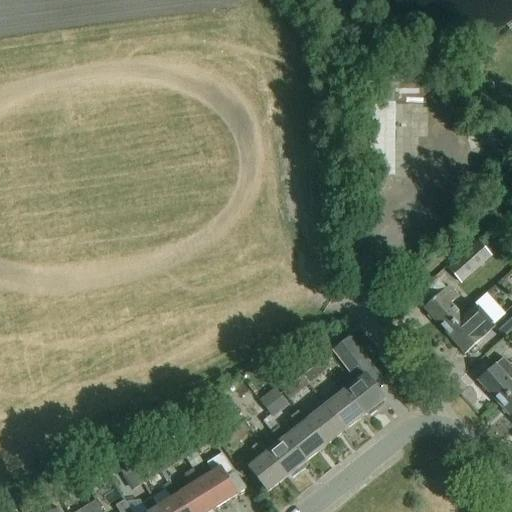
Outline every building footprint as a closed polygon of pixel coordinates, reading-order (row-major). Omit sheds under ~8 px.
[(461,284),(492,257),(477,240),(446,267),(461,284)] [(423,313),(443,335),(464,316),(453,304),(457,301),(448,291),(423,313)] [(464,316),(443,335),(464,359),(490,336),(489,335),(496,328),(476,306),(464,316)] [(511,306),(493,324),(504,336),(511,329),(511,306)] [(383,402),(366,379),(357,367),(367,360),(350,339),(335,350),(360,384),(346,395),(363,417),(383,402)] [(300,378),(308,387),(329,370),(322,361),(300,378)] [(478,385),(498,408),(511,395),(511,363),(507,367),(504,363),(478,385)] [(308,387),(300,378),(281,393),(288,403),(308,387)] [(261,403),(274,419),(290,407),(277,390),(261,403)] [(346,395),(326,410),(344,433),(363,417),(346,395)] [(511,395),(498,408),(511,423),(511,395)] [(271,416),(263,407),(259,401),(252,406),(271,432),(279,426),(271,416)] [(344,433),(326,410),(308,423),(306,425),(324,448),(344,433)] [(300,430),(288,439),(286,440),(305,463),(324,448),(306,425),(308,423),(299,411),(291,418),(300,430)] [(230,447),(250,432),(243,424),(224,439),(230,447)] [(285,479),(305,463),(286,440),(288,439),(279,427),(271,433),(280,445),(269,453),(266,455),(285,479)] [(201,435),(178,449),(184,459),(207,444),(201,435)] [(252,448),(261,459),(247,470),(266,494),(285,479),(266,455),(269,453),(260,442),(252,448)] [(149,446),(140,452),(146,463),(156,458),(149,446)] [(157,462),(163,472),(184,459),(178,449),(157,462)] [(239,498),(227,477),(233,473),(223,457),(208,465),(214,475),(200,483),(217,511),(239,498)] [(136,476),(142,486),(163,472),(157,462),(136,476)] [(100,463),(90,469),(98,483),(108,476),(100,463)] [(142,486),(136,476),(116,489),(122,499),(142,486)] [(200,483),(178,496),(187,511),(214,511),(217,511),(200,483)] [(187,511),(178,496),(157,509),(158,511),(187,511)] [(118,511),(131,511),(125,501),(115,507),(118,511)]
